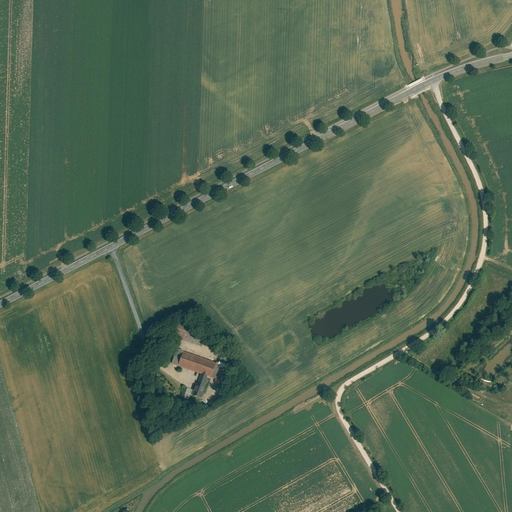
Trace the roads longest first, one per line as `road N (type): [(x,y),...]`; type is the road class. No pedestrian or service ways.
road 1 (tertiary): [(0,304),(432,80),(511,56)]
road 2 (track): [(432,80),(483,193),(478,272),(439,328),(353,380),(338,404),(398,511)]
